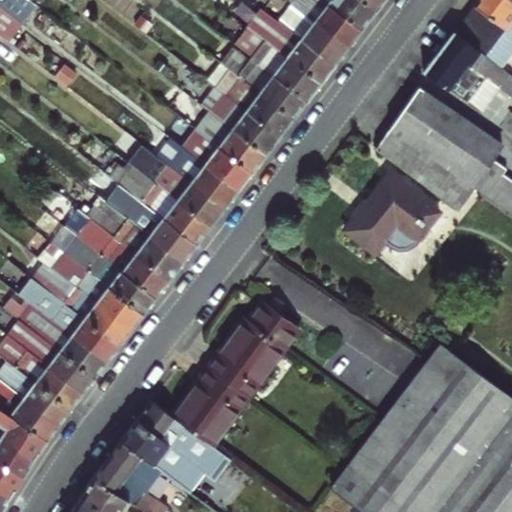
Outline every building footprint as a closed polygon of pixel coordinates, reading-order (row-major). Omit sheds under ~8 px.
[(29,0),(0,0),(0,5),(22,22),(35,4),(29,0)] [(324,0),(362,28),(377,9),(364,0),(324,0)] [(364,0),(377,9),(383,0),(364,0)] [(511,32),(511,0),(479,0),(455,32),(485,55),(506,28),(511,32)] [(334,64),(348,46),(294,4),(280,22),(334,64)] [(22,22),(0,5),(0,34),(10,42),(23,23),(22,22)] [(320,82),(334,64),(280,22),(263,10),(250,28),(262,37),(320,82)] [(511,75),(485,55),(455,32),(424,71),(511,131),(511,114),(491,100),(500,88),(511,96),(511,75)] [(307,99),(320,82),(262,37),(255,47),(242,37),(236,45),(253,58),(307,99)] [(293,117),(307,99),(253,58),(250,63),(232,48),(221,62),(226,65),(293,117)] [(215,86),(279,135),(285,128),(293,117),(226,65),(212,83),(215,86)] [(422,84),(389,129),(473,187),(487,197),(511,213),(511,178),(504,173),(508,168),(494,158),(504,143),(422,84)] [(266,152),(279,135),(215,86),(202,103),(212,111),(266,152)] [(193,111),(188,107),(192,102),(187,99),(176,113),(193,126),(197,129),(212,111),(202,103),(201,102),(193,111)] [(252,171),(266,152),(212,111),(197,129),(252,171)] [(238,189),(252,171),(197,129),(193,126),(186,134),(174,125),(167,134),(183,146),(238,189)] [(376,148),(449,200),(459,207),(473,187),(389,129),(376,148)] [(225,206),(238,189),(183,146),(169,164),(225,206)] [(211,225),(225,206),(169,164),(163,171),(139,152),(130,163),(133,165),(211,225)] [(127,160),(122,166),(129,170),(133,165),(130,163),(127,160)] [(125,188),(197,243),(211,225),(133,165),(129,170),(122,166),(117,163),(108,175),(125,188)] [(416,241),(441,211),(390,171),(345,230),(375,253),(397,226),(416,241)] [(183,261),(197,243),(125,188),(111,206),(183,261)] [(94,203),(97,205),(102,199),(98,195),(94,203)] [(89,217),(170,278),(183,261),(111,206),(102,199),(97,205),(94,203),(85,214),(89,217)] [(76,233),(157,296),(170,278),(89,217),(76,233)] [(63,250),(144,312),(157,296),(76,233),(63,250)] [(43,259),(52,266),(63,250),(49,239),(38,255),(43,259)] [(132,327),(144,312),(63,250),(52,266),(55,268),(132,327)] [(43,259),(31,276),(42,285),(55,268),(52,266),(43,259)] [(42,285),(120,344),(132,327),(55,268),(42,285)] [(108,359),(120,344),(42,285),(31,276),(19,291),(26,296),(108,359)] [(3,303),(19,316),(96,375),(108,359),(26,296),(19,304),(9,296),(3,303)] [(261,302),(246,323),(283,350),(298,330),(261,302)] [(96,375),(19,316),(7,332),(14,337),(84,391),(96,375)] [(248,397),(283,350),(246,323),(243,321),(226,344),(231,348),(214,371),(248,397)] [(71,408),(84,391),(14,337),(1,354),(11,362),(71,408)] [(511,511),(511,398),(440,344),(345,469),(331,488),(363,511),(511,511)] [(0,376),(0,381),(59,424),(71,408),(11,362),(0,376)] [(173,416),(212,445),(248,397),(214,371),(195,396),(190,393),(173,416)] [(0,407),(48,438),(59,424),(0,381),(0,407)] [(122,441),(189,491),(203,472),(213,479),(229,458),(212,445),(173,416),(152,400),(122,441)] [(0,434),(2,436),(3,433),(20,444),(18,447),(35,458),(48,438),(0,407),(0,434)] [(2,436),(0,434),(0,459),(24,475),(35,458),(18,447),(20,444),(3,433),(2,436)] [(129,474),(138,480),(145,471),(154,477),(200,511),(210,511),(213,509),(189,491),(122,441),(94,478),(146,511),(163,511),(134,490),(137,486),(126,478),(129,474)] [(0,488),(11,495),(24,475),(0,459),(0,488)] [(146,487),(154,477),(145,471),(138,480),(146,487)] [(82,497),(104,511),(146,511),(94,478),(82,497)] [(0,511),(11,495),(0,488),(0,511)] [(104,511),(82,497),(72,511),(104,511)]
